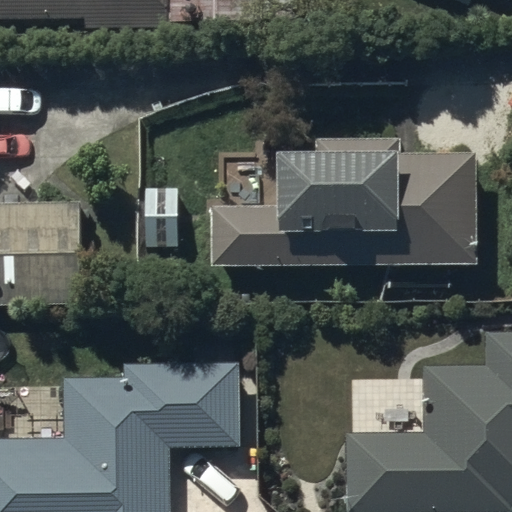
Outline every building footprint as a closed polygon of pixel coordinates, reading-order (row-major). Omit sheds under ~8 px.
[(256,26),(255,0),(0,0),(0,23),(84,24),(84,36),(171,36),(171,26),(256,26)] [(474,269),(473,160),(399,161),(399,144),(318,145),(318,165),(274,166),(275,212),(209,212),(209,272),(474,269)] [(0,310),(82,310),(81,208),(0,208),(0,310)] [(511,509),(511,337),(486,339),(487,371),(424,372),(424,378),(351,380),(352,437),(345,437),(345,511),(511,511),(511,510),(511,509)] [(237,454),(237,369),(125,370),(125,384),(62,385),(62,399),(10,399),(10,445),(0,445),(0,511),(169,511),(169,455),(237,454)]
